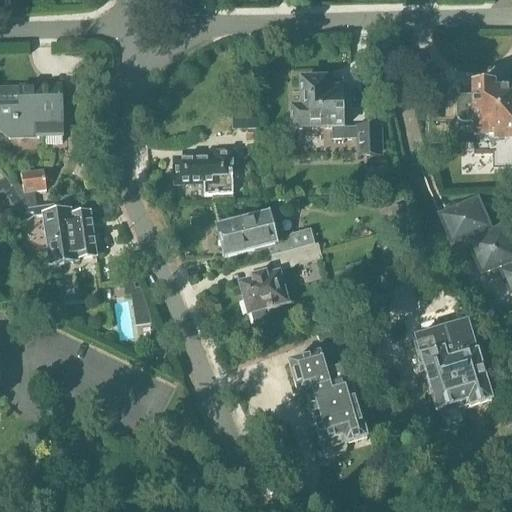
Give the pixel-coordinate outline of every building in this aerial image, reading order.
[(292,110),(292,130),(331,130),(331,142),(344,142),(344,141),(356,141),(356,130),(344,130),(343,86),(334,86),(334,81),(317,81),(314,80),(309,80),(306,81),(302,81),(302,110),(292,110)] [(10,141),(63,139),(61,87),(21,89),(21,90),(0,90),(0,129),(1,133),(7,130),(10,141)] [(511,87),(507,88),(507,89),(504,92),(493,92),(493,87),(472,88),(472,97),(460,97),(456,101),(457,118),(460,122),(473,122),(474,156),(493,156),(493,170),(511,169),(511,87)] [(233,130),(257,129),(256,113),(232,114),(233,130)] [(428,123),(428,144),(449,144),(449,123),(428,123)] [(381,156),(380,129),(356,130),(356,141),(356,156),(381,156)] [(232,178),(235,178),(234,154),(228,155),(226,152),(221,152),(218,155),(212,155),(213,160),(175,162),(175,169),(173,171),(173,177),(175,179),(176,186),(204,185),(204,198),(212,197),(212,203),(232,203),(232,196),(233,196),(232,178)] [(24,195),(46,192),(44,174),(22,176),(24,195)] [(511,176),(501,177),(502,192),(511,191),(511,176)] [(0,205),(17,229),(32,218),(30,216),(27,210),(11,188),(0,195),(0,205)] [(33,215),(34,218),(43,217),(50,266),(78,262),(77,260),(96,258),(90,215),(71,218),(70,204),(27,210),(30,216),(33,215)] [(450,224),(445,226),(448,234),(456,253),(471,247),(482,274),(500,267),(511,295),(511,294),(511,248),(504,230),(486,238),(483,231),(487,229),(476,204),(447,216),(450,224)] [(411,227),(406,206),(389,210),(395,231),(411,227)] [(283,245),(275,247),(268,217),(217,231),(224,260),(263,250),(266,260),(314,246),(310,231),(287,238),(283,245)] [(271,260),(275,273),(251,280),(252,284),(242,287),(246,302),(243,303),(247,316),(252,315),(255,327),(272,322),(269,312),(291,306),(286,287),(282,272),(289,270),(289,269),(321,260),(317,246),(271,260)] [(10,249),(0,248),(0,262),(10,262),(10,249)] [(130,297),(132,312),(147,309),(140,289),(135,289),(133,275),(118,278),(119,285),(122,285),(124,298),(130,297)] [(343,316),(313,328),(320,345),(336,338),(349,333),(350,332),(343,316)] [(461,413),(491,404),(476,355),(467,325),(414,341),(420,360),(436,414),(441,431),(444,432),(463,427),(465,424),(461,413)] [(349,333),(336,338),(346,362),(359,357),(349,333)] [(346,448),(367,441),(350,384),(349,384),(345,371),(326,376),(320,356),(289,365),(299,400),(306,398),(320,447),(322,446),(325,457),(328,459),(345,454),(347,451),(346,448)]
